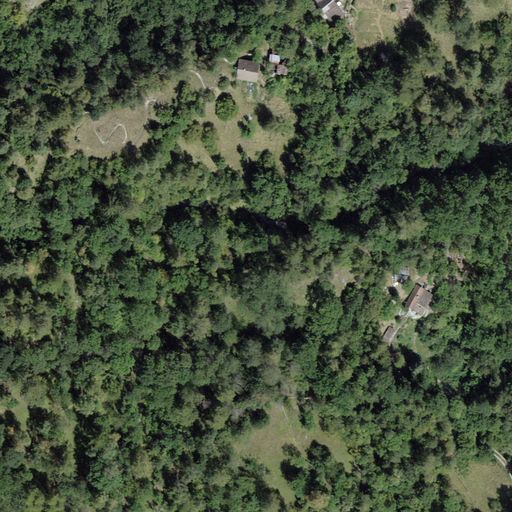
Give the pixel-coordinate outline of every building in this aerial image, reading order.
[(325,0),(319,0),(311,8),(327,25),(339,14),(325,0)] [(280,58),(266,57),(265,75),(279,76),(280,58)] [(250,63),(233,61),(231,80),(248,82),(250,63)] [(431,295),(417,287),(407,304),(421,313),(431,295)] [(394,330),(390,328),(384,339),(385,340),(388,341),(394,330)]
